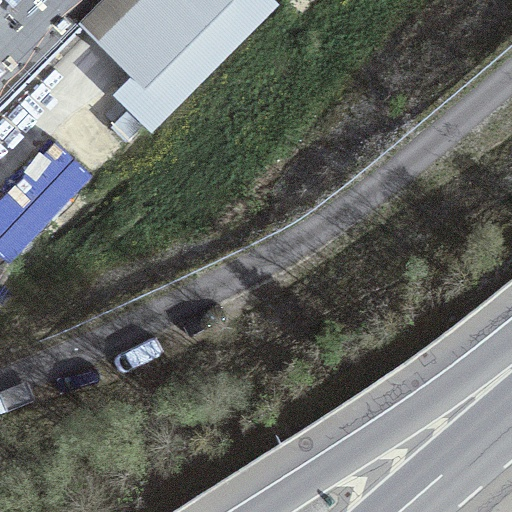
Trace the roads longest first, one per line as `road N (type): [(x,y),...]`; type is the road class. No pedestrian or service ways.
road 1 (track): [(0,383),(196,296),(289,244),(369,189),(511,68)]
road 2 (motorway): [(511,341),(259,511)]
road 3 (motorway): [(511,415),(399,511)]
